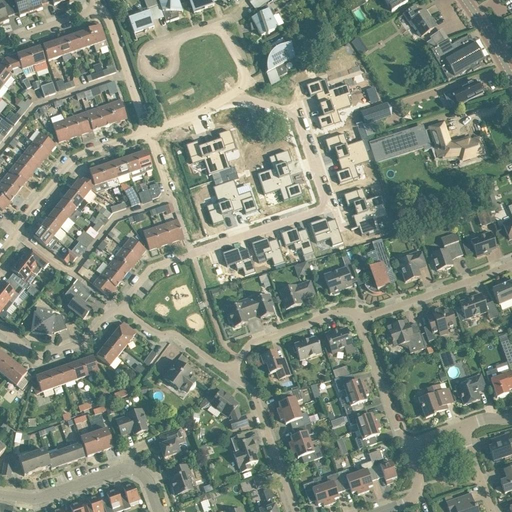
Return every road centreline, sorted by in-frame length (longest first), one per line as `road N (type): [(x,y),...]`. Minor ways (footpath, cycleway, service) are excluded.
road 1 (residential): [(232,96),(297,115),(327,201),(321,210),(192,254)]
road 2 (residential): [(0,254),(69,161),(147,133)]
road 3 (residential): [(0,494),(50,496),(119,469),(138,471),(152,484),(160,511)]
road 4 (residential): [(358,319),(511,262)]
road 5 (residential): [(295,511),(253,393),(229,373)]
road 6 (residential): [(232,96),(246,75),(217,26),(179,39),(159,62)]
road 7 (residential): [(229,373),(252,341),(340,312),(358,319)]
road 8 (residential): [(0,326),(46,355),(85,340),(107,313),(122,308)]
road 9 (residential): [(406,447),(358,319)]
road 10 (residential): [(147,133),(99,7)]
road 11 (residential): [(229,373),(122,308)]
